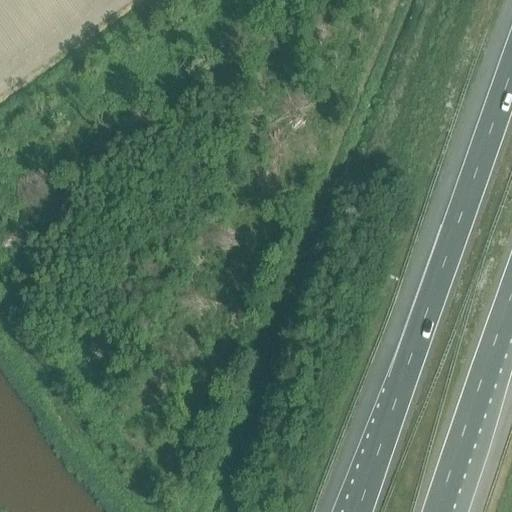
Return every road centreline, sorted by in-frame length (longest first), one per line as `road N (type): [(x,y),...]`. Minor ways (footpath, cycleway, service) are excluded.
road 1 (motorway): [(511,66),(357,511)]
road 2 (motorway): [(435,511),(511,291)]
